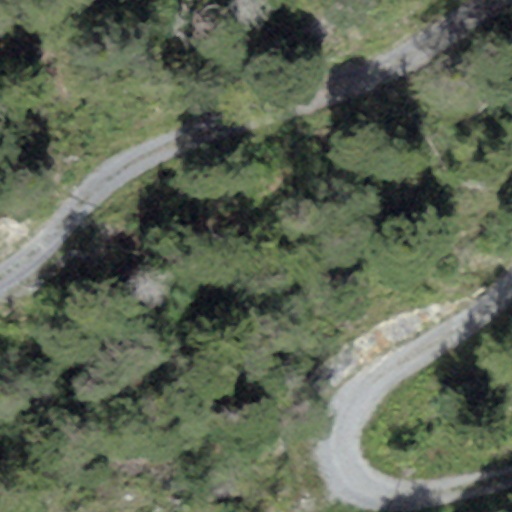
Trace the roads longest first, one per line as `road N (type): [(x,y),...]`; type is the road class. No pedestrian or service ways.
road 1 (track): [(0,276),(26,262),(110,176),(152,154),(380,77),(494,0)]
road 2 (track): [(511,287),(383,378),(349,409),(332,440),(351,485),(384,495),(511,475)]
